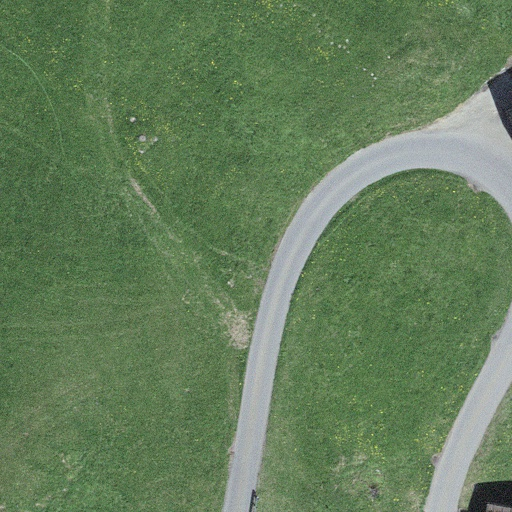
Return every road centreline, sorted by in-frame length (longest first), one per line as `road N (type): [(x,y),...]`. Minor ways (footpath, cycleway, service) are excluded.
road 1 (unclassified): [(511,187),(466,155),(395,152),(358,166),(306,226),(274,309),(236,511)]
road 2 (unclassified): [(440,511),(511,357)]
